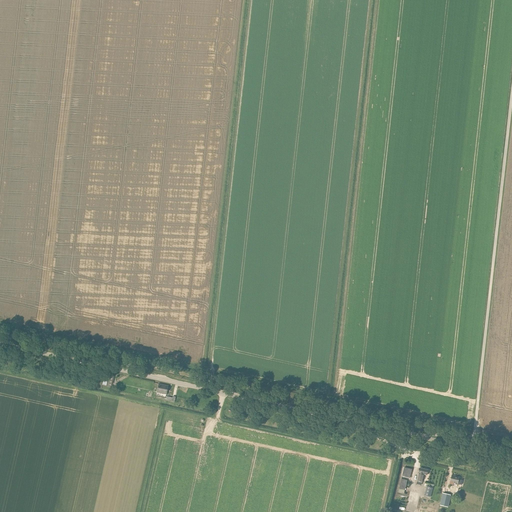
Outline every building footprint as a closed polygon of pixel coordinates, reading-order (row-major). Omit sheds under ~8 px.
[(168,386),(158,384),(157,391),(161,392),(161,393),(166,394),(168,386)] [(410,478),(411,470),(403,468),(401,476),(410,478)] [(416,482),(422,483),(423,475),(426,476),(427,470),(419,468),(418,475),(416,482)] [(451,475),(449,485),(453,485),(454,483),(458,484),(459,480),(459,479),(459,478),(456,477),(456,476),(451,475)] [(401,479),(399,489),(405,490),(407,480),(401,479)] [(424,495),(430,497),(432,487),(426,486),(424,495)] [(442,493),(439,505),(440,506),(446,507),(447,507),(450,495),(442,493)]
